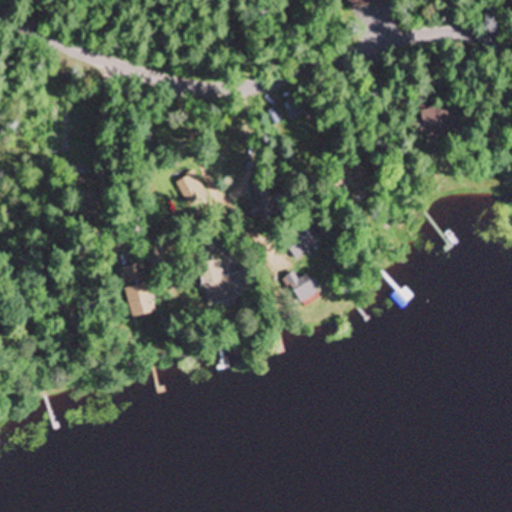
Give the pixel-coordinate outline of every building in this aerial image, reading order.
[(389,0),(346,0),(349,11),(389,0)] [(290,122),(301,117),(295,101),(283,106),(290,122)] [(414,122),(414,138),(448,139),(449,108),(421,107),(421,122),(414,122)] [(344,169),(344,186),(359,187),(360,170),(344,169)] [(174,186),(188,205),(206,193),(191,173),(174,186)] [(245,188),(259,223),(278,215),(263,180),(245,188)] [(283,239),(296,260),(324,242),(311,222),(283,239)] [(223,278),(220,260),(199,264),(208,308),(240,301),(234,275),(223,278)] [(144,262),(120,268),(132,319),(157,313),(144,262)] [(297,281),(294,274),(286,278),(298,302),(321,291),(312,273),(297,281)]
